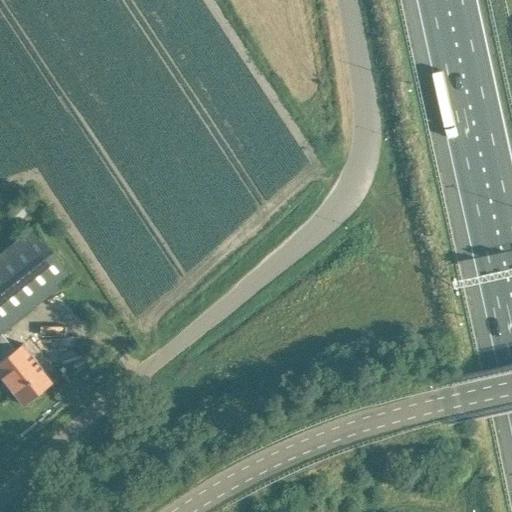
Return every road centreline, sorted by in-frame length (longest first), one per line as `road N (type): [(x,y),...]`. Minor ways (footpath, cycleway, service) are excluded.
road 1 (unclassified): [(0,499),(39,457),(329,219),(349,193),(366,121),(345,0)]
road 2 (tertiary): [(186,511),(340,435),(511,390)]
road 3 (motorway): [(453,0),(511,267)]
